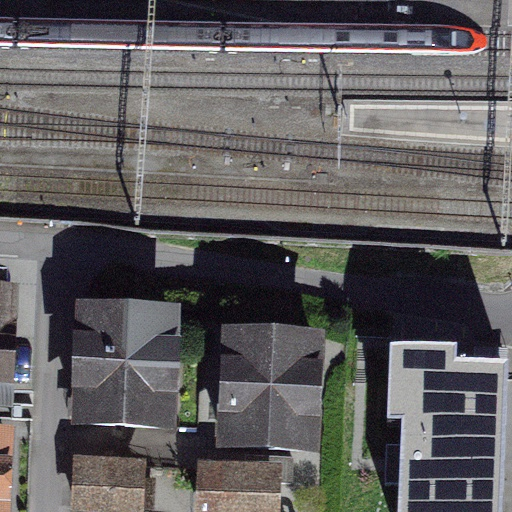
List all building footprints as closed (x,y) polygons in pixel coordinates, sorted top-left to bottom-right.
[(0,408),(1,409),(2,393),(12,393),(13,333),(9,333),(10,296),(0,295),(0,408)] [(172,324),(87,320),(82,426),(167,430),(172,324)] [(317,347),(231,344),(227,449),(313,453),(317,347)] [(503,511),(508,379),(417,376),(415,443),(402,442),(399,511),(503,511)] [(0,511),(6,511),(8,440),(0,439),(0,511)] [(246,482),(205,481),(204,511),(273,511),(274,484),(294,485),(294,461),(247,459),(246,482)] [(78,511),(134,511),(139,511),(140,478),(79,477),(78,511)]
